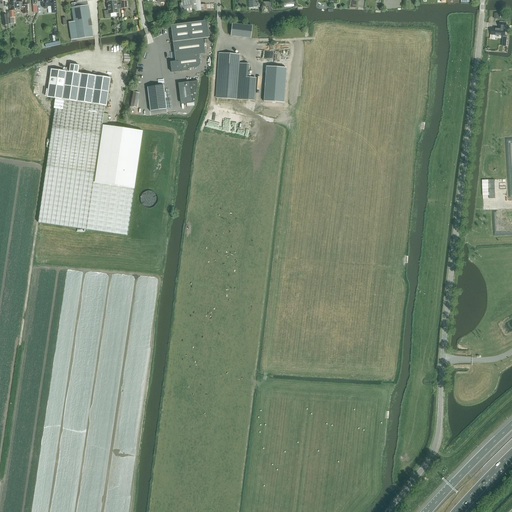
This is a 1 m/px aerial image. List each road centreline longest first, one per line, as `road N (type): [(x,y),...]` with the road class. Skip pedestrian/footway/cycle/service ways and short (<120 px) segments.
road 1 (tertiary): [(387,511),(438,437),(483,0)]
road 2 (motorway): [(511,425),(428,511)]
